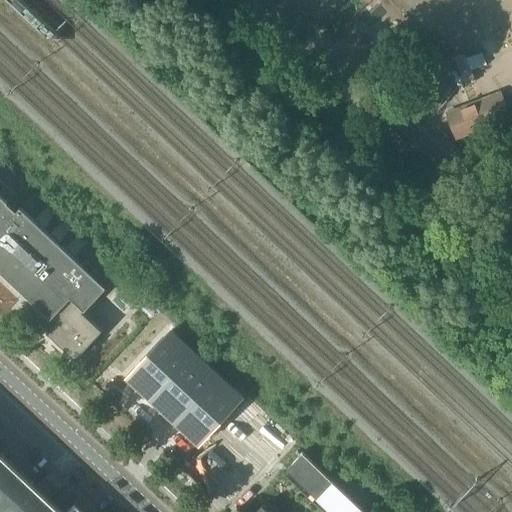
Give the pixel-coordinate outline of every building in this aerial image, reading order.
[(391,102),(450,157),(457,149),(427,121),(447,99),(426,79),(406,101),(398,94),(391,102)] [(500,95),(461,110),(448,115),(456,136),(509,116),(500,95)] [(0,269),(47,313),(39,322),(48,330),(46,332),(75,359),(102,331),(82,312),(75,306),(78,303),(85,309),(110,282),(95,268),(91,273),(20,207),(17,211),(8,202),(15,194),(0,179),(0,269)] [(30,210),(31,211),(42,200),(41,199),(34,193),(23,204),(30,210)] [(127,378),(152,401),(174,422),(219,374),(196,352),(172,330),(156,347),(127,378)] [(243,396),(219,374),(174,422),(199,445),(243,396)] [(331,511),(362,511),(364,511),(302,452),(297,458),(286,469),(306,488),(326,507),(331,511)] [(0,466),(0,495),(21,473),(7,459),(0,466)] [(0,495),(0,511),(11,511),(36,486),(21,473),(0,495)] [(11,511),(39,511),(50,500),(36,486),(11,511)] [(63,511),(50,500),(39,511),(63,511)]
